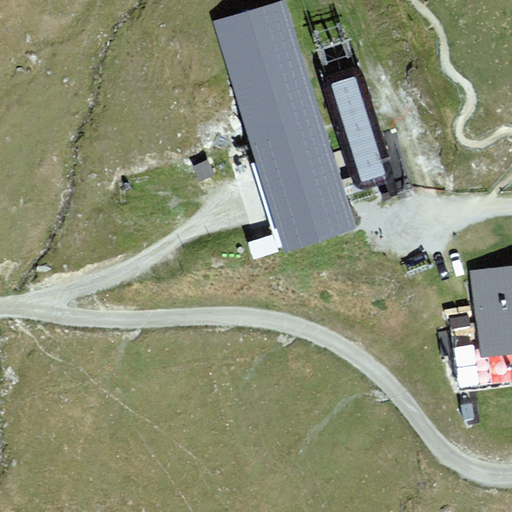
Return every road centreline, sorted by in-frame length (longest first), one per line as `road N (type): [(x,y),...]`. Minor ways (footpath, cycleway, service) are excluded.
road 1 (track): [(0,306),(84,317),(284,322),(335,342),(375,370),(459,463),(511,475)]
road 2 (track): [(252,197),(108,278),(11,306)]
road 3 (track): [(374,176),(389,222),(511,204)]
